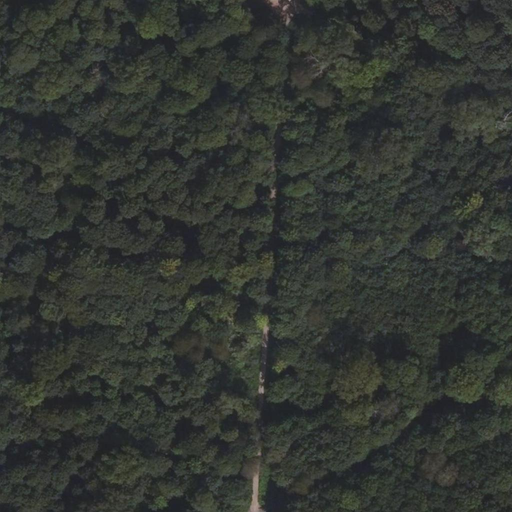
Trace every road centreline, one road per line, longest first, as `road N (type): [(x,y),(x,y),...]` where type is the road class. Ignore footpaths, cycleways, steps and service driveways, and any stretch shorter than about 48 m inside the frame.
road 1 (track): [(288,0),(255,511)]
road 2 (track): [(511,355),(265,511)]
road 3 (track): [(511,66),(271,0)]
